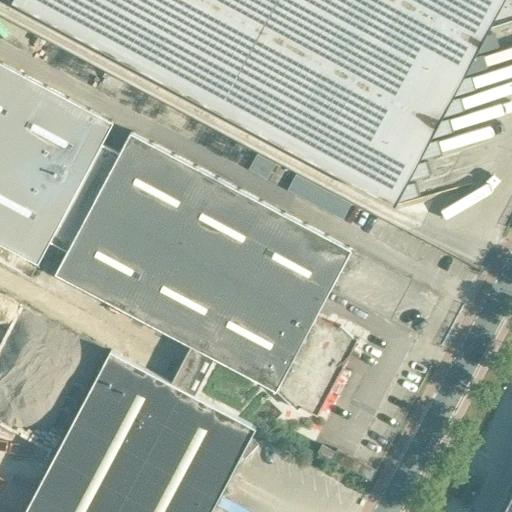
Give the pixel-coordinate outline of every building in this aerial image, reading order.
[(511,0),(13,0),(396,203),(490,26),(511,19),(511,0)] [(195,394),(215,356),(255,378),(276,388),(274,392),(275,393),(277,389),(279,390),(279,391),(297,408),(300,405),(301,406),(318,415),(344,366),(343,365),(342,366),(339,364),(359,342),(341,325),(338,328),(337,327),(316,315),(331,288),(352,248),(255,196),(131,131),(120,152),(102,143),(114,121),(0,60),(0,261),(31,277),(51,241),(68,250),(56,272),(192,344),(172,381),(111,349),(24,511),(210,511),(256,426),(195,394)] [(377,470),(355,458),(337,449),(336,451),(322,444),(318,452),(371,480),(377,470)] [(460,500),(469,505),(481,482),(472,477),(460,500)] [(511,511),(511,496),(503,511),(511,511)]
